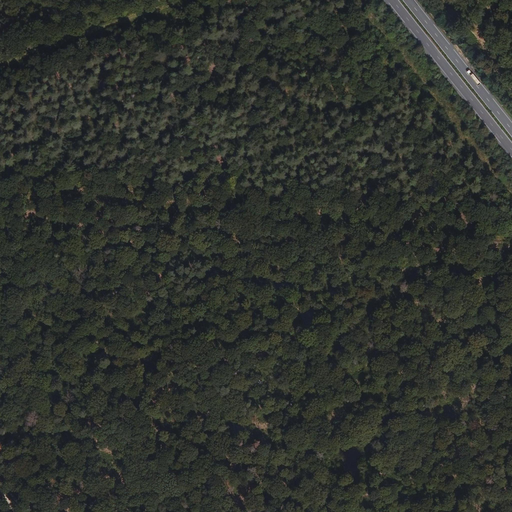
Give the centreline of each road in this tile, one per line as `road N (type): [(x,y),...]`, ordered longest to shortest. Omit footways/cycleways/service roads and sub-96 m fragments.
road 1 (track): [(0,193),(511,236)]
road 2 (primary): [(391,0),(511,150)]
road 3 (track): [(177,0),(0,65)]
road 4 (primary): [(511,130),(407,0)]
